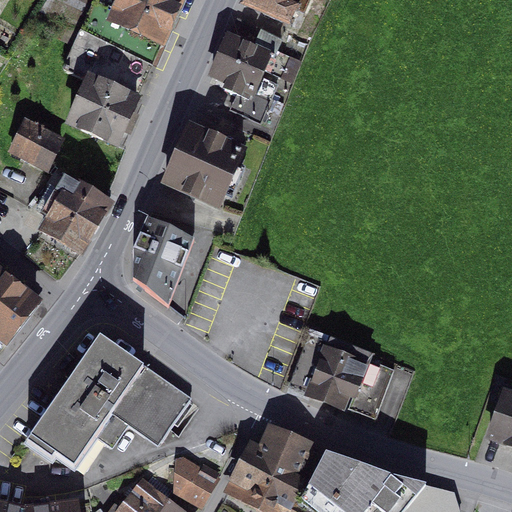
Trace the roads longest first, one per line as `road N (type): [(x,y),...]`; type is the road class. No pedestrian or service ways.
road 1 (tertiary): [(219,0),(86,289)]
road 2 (residential): [(266,399),(511,489)]
road 3 (residential): [(86,289),(266,399)]
road 4 (residential): [(266,399),(209,511)]
